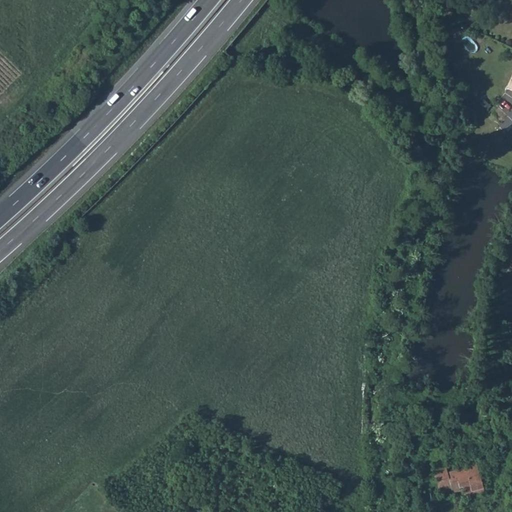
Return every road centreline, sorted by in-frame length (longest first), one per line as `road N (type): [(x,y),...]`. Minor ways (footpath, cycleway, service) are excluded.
road 1 (trunk): [(0,249),(99,156),(240,0)]
road 2 (trunk): [(208,0),(0,216)]
